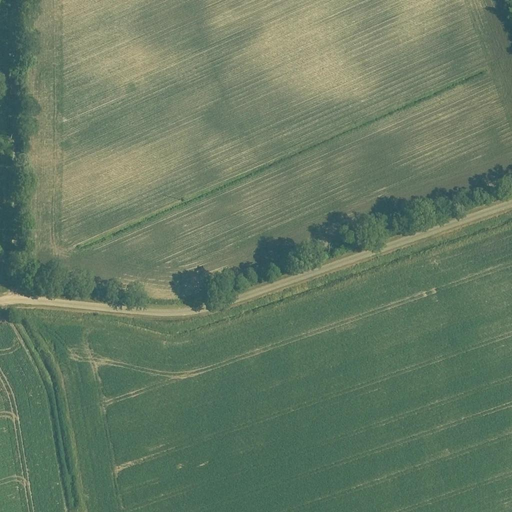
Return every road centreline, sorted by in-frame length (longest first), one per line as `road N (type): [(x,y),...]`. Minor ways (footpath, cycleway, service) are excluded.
road 1 (unclassified): [(511,206),(203,311),(0,301)]
road 2 (track): [(11,298),(11,0)]
